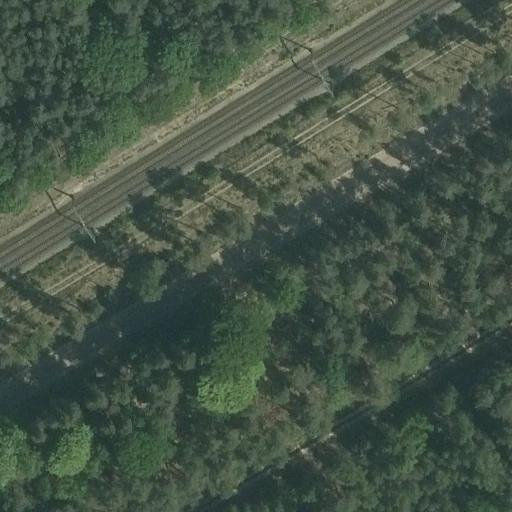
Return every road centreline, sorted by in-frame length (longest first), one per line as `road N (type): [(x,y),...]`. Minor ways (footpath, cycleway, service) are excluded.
road 1 (track): [(0,320),(511,8)]
road 2 (track): [(320,0),(0,195)]
